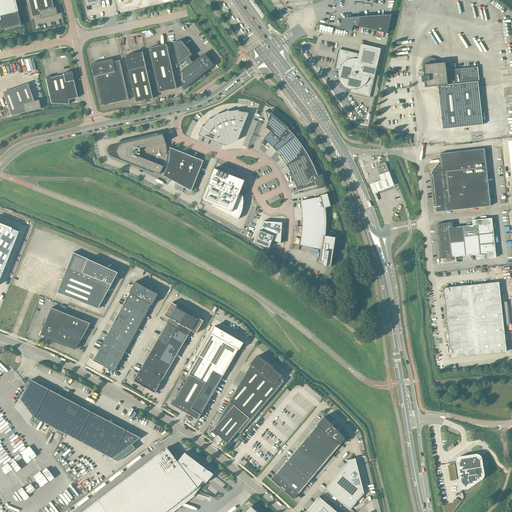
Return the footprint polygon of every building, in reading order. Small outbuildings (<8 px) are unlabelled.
[(0,0),(0,30),(21,25),(18,13),(17,13),(17,12),(18,11),(14,0),(0,0)] [(28,0),(32,17),(39,15),(40,19),(57,15),(55,7),(53,8),(51,0),(28,0)] [(353,26),(387,33),(391,16),(346,19),(345,19),(344,19),(343,20),(343,21),(342,22),(342,23),(341,24),(341,25),(341,26),(341,27),(342,27),(342,28),(343,29),(351,31),(353,26)] [(182,42),(173,44),(183,90),(189,85),(203,74),(203,75),(203,74),(204,76),(211,70),(210,69),(214,65),(204,53),(193,62),(188,57),(192,55),(182,42)] [(157,84),(159,91),(159,92),(160,92),(175,89),(176,89),(176,88),(175,80),(174,80),(174,79),(175,79),(167,44),(149,48),(157,83),(158,83),(158,84),(157,84)] [(351,89),(350,93),(370,98),(381,49),(361,44),(359,54),(339,49),(335,69),(339,70),(338,75),(340,80),(342,84),(346,87),(351,89)] [(146,100),(153,99),(143,52),(126,56),(136,102),(145,101),(145,102),(146,102),(146,100)] [(438,86),(442,129),(483,125),(478,82),(479,82),(478,67),(446,70),(445,62),(444,62),(444,63),(439,63),(438,62),(437,61),(437,60),(436,60),(435,59),(433,58),(432,58),(431,58),(430,58),(429,58),(427,58),(426,59),(425,59),(425,60),(424,61),(423,62),(423,64),(423,65),(424,76),(423,76),(423,77),(422,78),(422,79),(423,80),(424,81),(425,81),(425,87),(438,86)] [(129,100),(120,60),(113,62),(113,59),(92,63),(92,65),(92,66),(92,67),(92,68),(92,69),(93,69),(101,106),(129,100)] [(51,104),(68,104),(69,100),(77,98),(71,72),(62,74),(63,75),(51,78),(51,76),(45,78),(51,104)] [(2,93),(11,116),(40,109),(38,100),(37,100),(36,100),(35,100),(35,101),(34,101),(33,101),(27,84),(2,93)] [(203,125),(199,135),(225,145),(225,146),(238,140),(238,139),(249,113),(249,112),(239,111),(239,110),(229,111),(229,110),(228,110),(219,114),(219,113),(219,112),(211,119),(210,118),(204,126),(203,125)] [(286,165),(307,153),(305,150),(301,145),(298,140),(294,136),(290,131),(288,128),(271,112),(270,114),(269,113),(267,112),(265,110),(268,120),(266,128),(270,131),(264,139),(266,141),(269,144),(273,147),(276,151),(279,155),(282,159),(285,163),(286,165)] [(123,160),(132,163),(155,172),(160,174),(161,172),(162,171),(163,169),(166,170),(165,172),(164,174),(163,175),(172,180),(175,182),(191,191),(203,161),(182,152),(178,151),(170,147),(170,150),(170,152),(170,155),(167,154),(167,151),(167,147),(166,144),(165,140),(164,137),(163,134),(124,142),(125,143),(123,144),(121,145),(120,147),(119,148),(115,148),(116,148),(115,152),(119,152),(119,154),(120,156),(122,158),(123,159),(123,160)] [(435,207),(436,212),(491,206),(484,149),(440,154),(441,165),(439,166),(439,163),(438,163),(432,172),(432,175),(433,175),(433,178),(433,179),(434,182),(433,182),(434,183),(434,186),(434,187),(435,190),(434,190),(434,191),(435,191),(435,195),(435,196),(435,199),(434,199),(435,204),(436,204),(436,206),(435,207)] [(307,153),(286,165),(287,165),(288,168),(290,172),(292,176),(294,181),(296,186),(298,190),(317,184),(317,187),(318,187),(318,189),(326,187),(325,185),(322,174),(318,175),(316,172),(314,166),(311,161),(309,156),(307,153)] [(376,167),(380,176),(389,172),(385,163),(376,167)] [(212,205),(238,219),(240,217),(241,214),(242,211),(243,208),(243,205),(243,202),(243,199),(243,196),(239,194),(245,180),(214,168),(202,199),(213,203),(212,205)] [(389,172),(380,176),(381,179),(374,181),(370,183),(373,192),(378,190),(394,184),(390,172),(389,172)] [(301,236),(300,245),(322,248),(320,261),(323,262),(323,265),(327,266),(327,264),(331,266),(335,237),(325,236),(326,226),(326,217),(325,207),(331,206),(327,193),(320,195),(320,197),(300,201),(301,209),(302,218),(302,227),(301,236)] [(441,259),(441,263),(456,262),(456,257),(476,255),(476,260),(496,258),(492,218),(472,220),(472,225),(453,227),(452,222),(437,224),(438,229),(437,229),(439,229),(439,231),(439,234),(439,235),(440,238),(440,239),(440,242),(440,243),(440,244),(440,245),(441,248),(441,249),(441,252),(441,253),(442,256),(441,256),(442,256),(442,258),(440,258),(440,259),(441,259)] [(282,222),(263,221),(255,242),(269,247),(272,240),(281,243),(282,222)] [(0,224),(0,275),(18,231),(0,224)] [(98,308),(115,277),(118,272),(112,270),(73,253),(66,269),(57,292),(98,308)] [(151,290),(142,285),(135,281),(135,282),(129,292),(130,293),(141,299),(151,304),(152,305),(158,295),(158,294),(151,290)] [(450,342),(452,357),(506,352),(501,302),(496,302),(494,282),(464,286),(447,288),(446,288),(445,289),(444,290),(448,328),(450,342)] [(136,307),(141,299),(130,293),(128,297),(126,301),(136,307)] [(149,308),(151,304),(141,299),(136,307),(147,313),(149,308)] [(132,315),(136,307),(126,301),(123,305),(123,306),(121,309),(132,315)] [(164,315),(170,318),(180,324),(187,313),(185,311),(186,310),(172,302),(164,315)] [(144,317),(147,313),(136,307),(132,315),(142,321),(144,317)] [(54,341),(65,313),(51,308),(41,332),(40,335),(40,336),(41,335),(44,336),(44,337),(54,341)] [(127,324),(132,315),(121,309),(119,313),(116,318),(127,324)] [(65,313),(54,341),(75,349),(79,341),(80,341),(90,323),(65,313)] [(196,333),(203,320),(190,313),(189,314),(187,313),(180,324),(191,330),(196,333)] [(140,325),(142,321),(132,315),(127,324),(138,329),(140,325)] [(122,332),(127,324),(116,318),(114,322),(112,326),(122,332)] [(170,318),(167,322),(178,329),(180,324),(170,318)] [(167,322),(162,331),(173,337),(175,333),(178,329),(167,322)] [(135,334),(138,329),(127,324),(122,332),(133,338),(135,334)] [(191,330),(180,324),(178,329),(188,335),(188,334),(191,330)] [(120,336),(122,332),(112,326),(110,331),(120,336)] [(188,373),(190,374),(205,383),(213,370),(223,375),(238,349),(240,350),(244,343),(215,326),(188,373)] [(175,333),(173,337),(183,344),(188,335),(178,329),(175,333)] [(118,340),(120,336),(110,331),(107,335),(118,340)] [(159,336),(170,342),(173,337),(162,331),(159,336)] [(130,342),(133,338),(122,332),(120,336),(130,342)] [(116,344),(118,340),(107,335),(105,339),(116,344)] [(128,346),(130,342),(120,336),(118,340),(128,346)] [(157,340),(168,346),(170,342),(159,336),(157,340)] [(170,342),(181,348),(183,344),(173,337),(170,342)] [(113,349),(116,344),(105,339),(103,343),(113,349)] [(126,350),(128,346),(118,340),(116,344),(126,350)] [(154,345),(165,351),(168,346),(157,340),(154,345)] [(165,351),(162,355),(160,360),(170,366),(181,348),(170,342),(168,346),(165,351)] [(113,349),(103,343),(100,348),(98,352),(109,357),(113,349)] [(124,354),(126,350),(116,344),(113,349),(124,354)] [(152,349),(162,355),(165,351),(154,345),(152,349)] [(124,354),(113,349),(109,357),(119,363),(121,359),(124,354)] [(149,354),(160,360),(162,355),(152,349),(149,354)] [(104,366),(109,357),(98,352),(96,356),(96,355),(93,360),(104,366)] [(147,358),(157,364),(160,360),(149,354),(147,358)] [(284,381),(279,377),(281,375),(272,367),(268,363),(267,363),(258,356),(251,363),(230,401),(215,426),(216,426),(212,430),(228,443),(238,431),(240,433),(284,381)] [(117,367),(119,363),(109,357),(104,366),(114,372),(117,367)] [(144,363),(155,369),(157,364),(147,358),(144,363)] [(157,364),(155,369),(165,375),(170,366),(160,360),(157,364)] [(141,367),(152,373),(155,369),(144,363),(141,367)] [(139,371),(149,378),(152,373),(141,367),(139,371)] [(152,373),(163,379),(165,375),(155,369),(152,373)] [(213,370),(205,383),(215,389),(223,375),(213,370)] [(134,381),(144,387),(149,378),(139,371),(134,381)] [(152,373),(149,378),(160,384),(163,379),(152,373)] [(170,403),(172,404),(188,413),(195,400),(200,392),(205,383),(190,374),(175,399),(174,398),(170,403)] [(149,378),(144,387),(155,393),(160,384),(149,378)] [(77,439),(91,413),(91,411),(90,413),(80,407),(81,405),(80,405),(80,407),(48,390),(49,389),(49,388),(48,390),(35,383),(36,382),(31,379),(20,399),(34,417),(77,439)] [(205,383),(200,392),(210,397),(215,389),(205,383)] [(200,392),(195,400),(205,406),(210,397),(200,392)] [(195,400),(188,413),(198,419),(205,406),(195,400)] [(91,413),(77,439),(113,458),(141,437),(134,434),(133,435),(125,431),(126,429),(125,429),(125,431),(91,413)] [(285,491),(294,499),(345,438),(336,428),(336,429),(333,426),(334,425),(324,416),(271,479),(280,487),(281,486),(285,490),(285,491)] [(234,449),(241,441),(239,440),(232,447),(234,449)] [(185,452),(178,461),(167,447),(163,450),(96,502),(82,511),(169,511),(170,511),(173,511),(174,508),(177,509),(181,506),(182,501),(185,502),(187,498),(190,499),(191,495),(190,493),(193,491),(198,488),(198,487),(197,487),(203,480),(206,483),(206,482),(213,474),(185,452)] [(456,461),(456,462),(456,463),(458,472),(460,484),(460,485),(460,486),(461,487),(462,488),(463,488),(463,489),(464,489),(465,489),(466,489),(467,489),(468,488),(469,488),(471,487),(482,479),(483,478),(484,477),(484,476),(484,475),(484,474),(484,473),(484,470),(482,458),(482,457),(481,456),(481,455),(480,455),(479,454),(478,454),(477,453),(476,453),(470,454),(467,455),(464,455),(462,455),(461,456),(460,456),(459,456),(459,457),(458,457),(458,458),(457,458),(457,459),(456,460),(456,461)] [(347,463),(325,489),(350,509),(364,493),(355,458),(346,460),(347,463)] [(337,511),(319,496),(307,511),(337,511)] [(451,504),(443,506),(443,509),(444,510),(444,511),(445,511),(444,511),(453,511),(455,510),(461,502),(460,501),(456,498),(451,504)]
